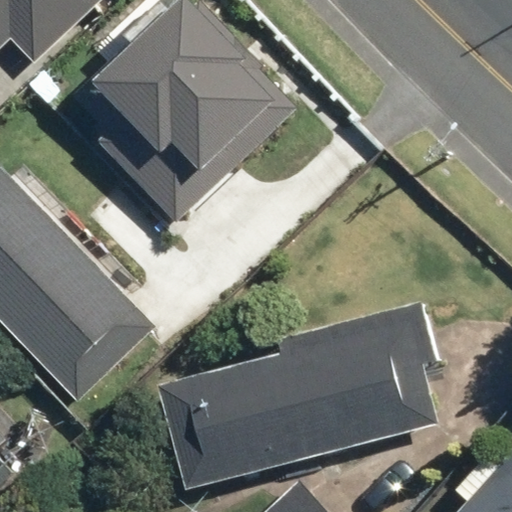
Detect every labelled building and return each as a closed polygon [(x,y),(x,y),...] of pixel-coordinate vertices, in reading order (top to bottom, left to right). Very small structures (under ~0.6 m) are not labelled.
[(36,69),(108,0),(0,0),(0,57),(13,45),(36,69)] [(96,145),(175,226),(296,108),(189,0),(176,0),(79,95),(113,129),(96,145)] [(154,326),(0,169),(0,320),(78,400),(154,326)] [(441,365),(424,303),(263,346),(267,363),(158,392),(187,498),(440,430),(424,370),(441,365)] [(0,470),(17,454),(0,435),(0,470)] [(511,511),(511,448),(457,511),(511,511)] [(324,511),(298,483),(267,511),(324,511)]
